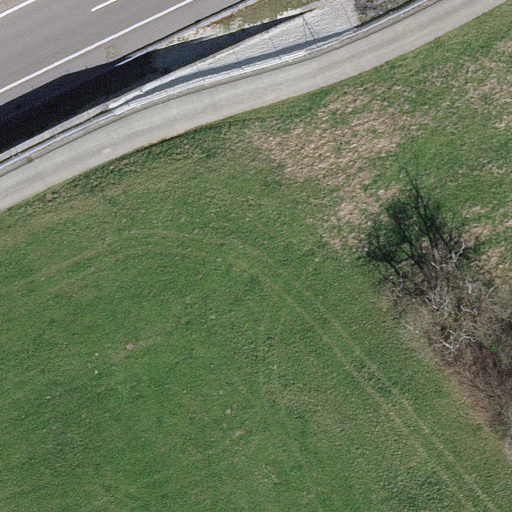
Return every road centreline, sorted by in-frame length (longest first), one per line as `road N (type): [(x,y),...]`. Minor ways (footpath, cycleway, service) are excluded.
road 1 (track): [(507,0),(205,112),(0,202)]
road 2 (motorway): [(0,54),(113,0)]
